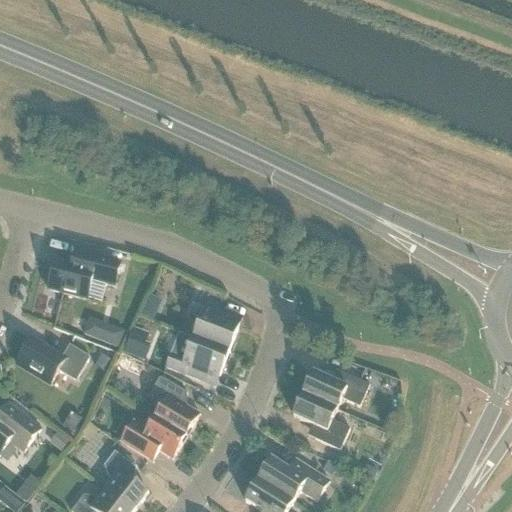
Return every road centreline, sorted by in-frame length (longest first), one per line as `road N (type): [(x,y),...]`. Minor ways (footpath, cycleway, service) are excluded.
road 1 (residential): [(29,215),(171,253),(282,312),(258,397),(181,511)]
road 2 (primary): [(363,212),(0,45)]
road 3 (unclassified): [(511,364),(448,511)]
road 4 (primary): [(510,270),(363,212)]
road 5 (primary): [(363,212),(494,300)]
